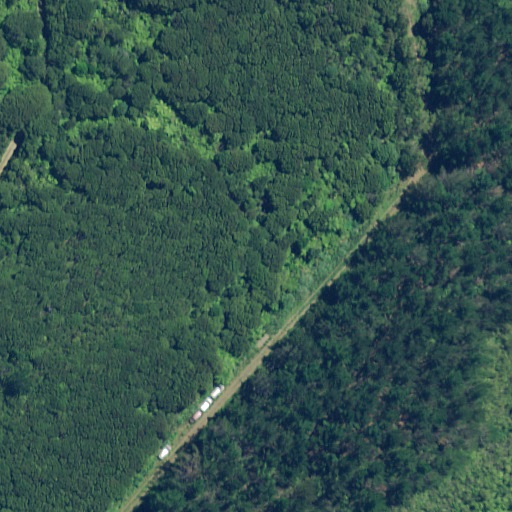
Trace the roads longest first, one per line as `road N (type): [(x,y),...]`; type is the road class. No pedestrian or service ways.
road 1 (track): [(126,511),(191,426),(417,187),(432,157),(433,123),(408,0)]
road 2 (track): [(0,169),(48,101),(40,0)]
